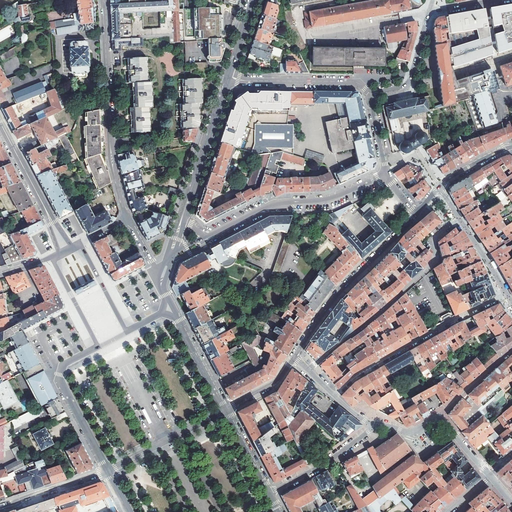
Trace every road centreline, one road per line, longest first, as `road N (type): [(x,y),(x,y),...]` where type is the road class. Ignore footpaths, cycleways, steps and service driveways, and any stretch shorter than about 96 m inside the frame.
road 1 (residential): [(294,356),(371,423),(314,469),(267,492)]
road 2 (residential): [(103,0),(112,160),(128,219)]
road 3 (residential): [(386,171),(325,200),(269,204),(204,236)]
road 4 (residential): [(294,356),(335,295),(415,213)]
road 5 (tertiary): [(98,347),(62,365),(59,379),(107,470)]
road 6 (tertiary): [(181,220),(228,76)]
road 7 (residential): [(368,93),(353,81),(228,76)]
road 8 (residential): [(107,470),(224,409)]
road 9 (residential): [(415,213),(445,179),(511,145)]
